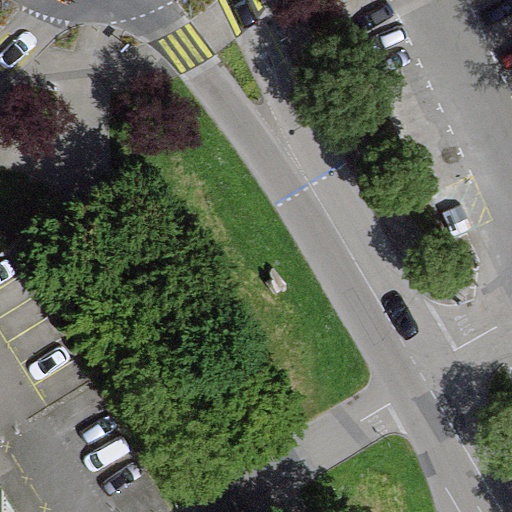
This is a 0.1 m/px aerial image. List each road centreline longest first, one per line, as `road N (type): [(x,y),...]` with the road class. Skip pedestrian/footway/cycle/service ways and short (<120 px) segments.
road 1 (secondary): [(497,511),(295,153)]
road 2 (secondary): [(147,0),(295,153)]
road 3 (secondary): [(295,153),(237,0)]
